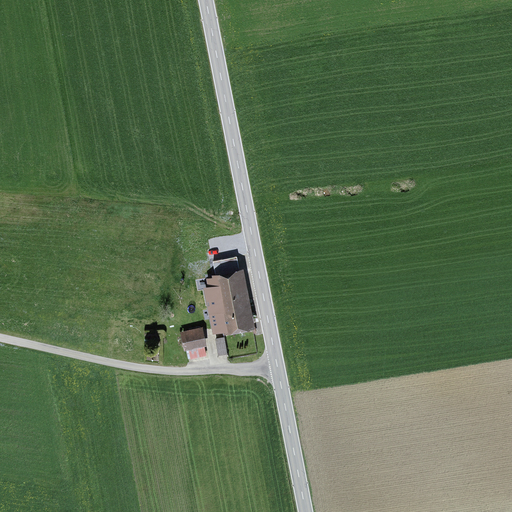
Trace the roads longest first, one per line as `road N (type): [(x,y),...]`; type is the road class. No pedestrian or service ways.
road 1 (secondary): [(206,0),(277,367)]
road 2 (unclassified): [(277,367),(142,368),(0,337)]
road 3 (secondary): [(277,367),(305,511)]
